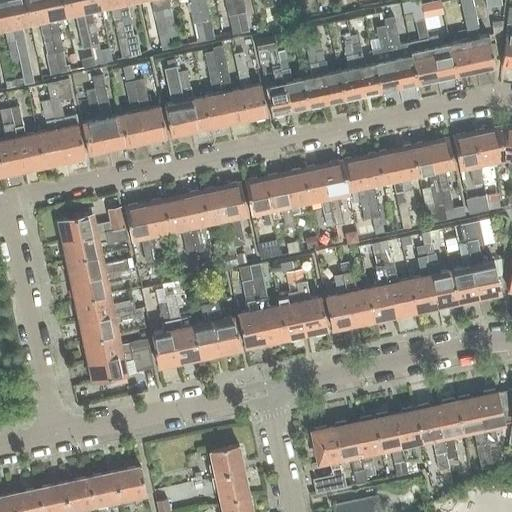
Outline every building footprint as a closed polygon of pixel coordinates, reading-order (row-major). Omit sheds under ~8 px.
[(0,0),(0,31),(4,30),(11,63),(19,61),(20,60),(6,0),(1,0),(0,0)] [(6,0),(20,60),(19,61),(23,78),(24,77),(26,84),(33,82),(29,64),(25,65),(24,59),(27,58),(20,27),(30,25),(24,0),(6,0)] [(24,0),(30,25),(40,23),(47,54),(44,54),(49,75),(59,72),(43,0),(24,0)] [(55,19),(66,17),(61,0),(43,0),(59,72),(70,70),(69,64),(65,65),(55,19)] [(75,15),(82,46),(90,44),(91,44),(80,0),(61,0),(66,17),(75,15)] [(80,0),(91,44),(99,43),(92,11),(101,9),(98,0),(80,0)] [(126,37),(117,0),(98,0),(101,9),(110,7),(117,39),(118,39),(126,37)] [(117,0),(126,37),(133,35),(127,4),(137,2),(136,0),(117,0)] [(144,0),(150,0),(161,49),(170,48),(169,45),(159,0),(140,0),(141,1),(144,0)] [(159,0),(169,45),(168,38),(176,36),(168,0),(159,0)] [(187,0),(196,42),(205,40),(196,0),(187,0)] [(196,0),(205,40),(214,38),(205,0),(196,0)] [(224,0),(228,15),(236,13),(233,0),(224,0)] [(241,0),(233,0),(236,13),(244,11),(241,0)] [(495,67),(493,57),(492,50),(500,48),(503,20),(491,21),(493,35),(489,36),(488,35),(477,37),(475,27),(478,27),(472,0),(459,0),(463,17),(475,71),(480,70),(481,72),(495,69),(495,67)] [(440,1),(420,5),(424,18),(438,16),(443,15),(440,2),(440,1)] [(410,2),(401,3),(403,13),(412,11),(410,2)] [(244,11),(236,13),(240,33),(248,31),(244,11)] [(236,13),(228,15),(232,34),(240,33),(236,13)] [(295,25),(293,13),(274,17),(276,29),(295,25)] [(385,24),(384,24),(398,87),(406,86),(407,87),(414,86),(415,84),(417,83),(408,42),(400,44),(394,16),(384,18),(385,24)] [(458,41),(449,43),(457,77),(471,74),(471,72),(475,71),(463,17),(454,19),(458,41)] [(414,21),(415,26),(418,40),(408,42),(417,83),(418,83),(418,85),(433,82),(432,80),(437,79),(425,24),(426,24),(424,18),(414,21)] [(348,68),(338,70),(344,99),(346,99),(348,100),(355,99),(356,97),(362,95),(349,36),(346,20),(339,21),(344,46),(343,46),(345,56),(348,68)] [(449,43),(440,45),(435,22),(426,24),(425,24),(437,79),(442,78),(442,80),(457,77),(449,43)] [(371,50),(374,62),(380,91),(383,91),(384,92),(391,91),(392,89),(398,87),(384,24),(378,26),(383,48),(371,50)] [(511,25),(506,25),(502,56),(501,65),(506,66),(506,68),(511,68),(511,25)] [(130,57),(141,54),(137,34),(133,35),(126,37),(130,57)] [(356,34),(349,36),(362,95),(369,94),(371,95),(378,94),(379,92),(380,91),(374,62),(364,64),(362,52),(360,53),(356,34)] [(265,85),(269,105),(271,115),(274,114),(276,116),(282,114),(283,112),(290,111),(277,51),(273,35),(255,40),(260,64),(271,61),(274,72),(272,72),(275,83),(265,85)] [(126,37),(118,39),(122,58),(130,57),(126,37)] [(320,42),(313,44),(326,103),(333,101),(335,103),(342,102),(342,99),(344,99),(338,70),(328,72),(325,60),(324,61),(320,42)] [(91,44),(90,44),(92,54),(95,64),(112,61),(109,48),(100,50),(99,43),(91,44)] [(319,104),(326,103),(313,44),(306,45),(310,64),(308,64),(311,76),(301,78),(308,107),(310,106),(312,108),(319,107),(319,104)] [(241,87),(231,89),(221,46),(202,50),(211,48),(212,48),(229,124),(233,123),(234,125),(248,122),(248,120),(241,87)] [(212,48),(211,48),(202,50),(211,93),(202,95),(210,130),(224,127),(224,125),(229,124),(212,48)] [(284,50),(277,51),(290,111),(297,109),(299,111),(305,109),(306,107),(308,107),(301,78),(291,80),(289,69),(288,69),(284,50)] [(267,116),(268,115),(260,83),(251,85),(243,51),(233,53),(241,87),(248,120),(252,119),(253,121),(268,117),(267,116)] [(84,58),(80,59),(82,67),(94,65),(93,58),(92,56),(84,58)] [(131,65),(122,67),(125,80),(134,78),(131,65)] [(174,102),(163,104),(170,136),(171,136),(171,138),(186,135),(186,133),(190,132),(177,72),(176,68),(167,70),(174,102)] [(186,70),(177,72),(190,132),(195,131),(196,133),(210,130),(202,95),(192,97),(186,70)] [(128,147),(121,113),(111,115),(103,74),(91,76),(94,88),(95,88),(108,150),(113,149),(113,151),(128,147)] [(24,77),(23,78),(4,82),(5,88),(26,84),(24,77)] [(167,137),(165,127),(160,105),(149,107),(142,78),(134,80),(147,141),(151,140),(152,142),(167,139),(166,137),(167,137)] [(147,141),(134,80),(124,82),(130,111),(121,113),(128,147),(142,144),(142,142),(147,141)] [(85,157),(82,147),(75,113),(64,116),(60,97),(62,97),(58,81),(46,84),(49,99),(50,99),(63,159),(68,158),(68,160),(85,157)] [(81,122),(86,144),(88,154),(89,156),(103,153),(103,151),(108,150),(95,88),(94,88),(85,90),(91,119),(81,122)] [(47,129),(36,131),(43,166),(59,162),(58,160),(63,159),(50,99),(49,99),(41,101),(47,129)] [(19,106),(9,108),(22,168),(27,167),(27,169),(43,166),(36,131),(25,133),(19,106)] [(0,116),(5,137),(0,138),(0,163),(3,175),(18,171),(18,169),(22,168),(9,108),(0,109),(0,116)] [(479,164),(497,160),(497,159),(498,160),(498,157),(497,157),(501,124),(491,127),(491,129),(487,130),(486,128),(472,131),(472,133),(479,164)] [(497,159),(497,160),(505,159),(508,159),(506,169),(511,169),(511,125),(504,124),(501,124),(497,157),(498,157),(498,160),(497,159)] [(453,137),(455,147),(459,169),(470,166),(472,176),(474,184),(482,182),(480,174),(478,164),(479,164),(472,133),(468,134),(467,132),(452,135),(453,137)] [(455,167),(451,148),(448,138),(448,136),(436,139),(436,141),(431,142),(431,140),(430,140),(447,218),(465,214),(463,205),(452,208),(451,200),(444,169),(455,167)] [(426,173),(433,204),(424,206),(428,222),(447,218),(430,140),(428,140),(429,142),(424,143),(423,141),(412,144),(418,174),(426,173)] [(408,210),(415,209),(408,177),(418,174),(412,144),(400,147),(401,149),(396,150),(396,148),(394,148),(408,210)] [(393,180),(403,227),(411,226),(408,210),(394,148),(393,148),(393,150),(389,151),(388,149),(376,152),(383,182),(393,180)] [(372,217),(379,215),(373,184),(383,182),(376,152),(365,154),(365,156),(361,157),(360,155),(359,155),(372,217)] [(341,161),(348,190),(357,188),(363,219),(371,217),(372,217),(359,155),(357,156),(358,158),(353,159),(353,157),(342,159),(342,161),(341,161)] [(327,164),(322,165),(332,212),(334,224),(342,222),(337,195),(348,193),(347,190),(348,190),(341,161),(341,159),(326,162),(327,164)] [(319,199),(323,214),(332,212),(322,165),(317,166),(317,164),(302,168),(309,201),(319,199)] [(292,215),(292,214),(299,213),(297,204),(309,201),(302,168),(288,171),(288,173),(284,174),(292,215)] [(282,207),(284,216),(286,228),(295,226),(292,214),(292,215),(284,174),(279,175),(278,173),(264,176),(264,178),(271,210),(282,207)] [(244,182),(246,190),(251,214),(262,211),(265,225),(273,224),(270,210),(271,210),(264,178),(260,179),(259,177),(244,180),(245,182),(244,182)] [(248,215),(243,192),(241,183),(240,183),(240,181),(225,184),(225,186),(221,187),(233,246),(234,245),(244,243),(238,217),(248,215)] [(208,223),(219,221),(226,250),(234,248),(234,245),(233,246),(221,187),(216,188),(215,186),(201,189),(208,223)] [(202,250),(199,235),(197,225),(208,223),(201,189),(187,192),(187,194),(183,195),(195,252),(202,250)] [(498,192),(485,194),(488,209),(500,207),(498,192)] [(170,231),(180,229),(185,254),(186,254),(195,252),(183,195),(178,196),(177,194),(163,197),(170,231)] [(469,213),(488,209),(485,194),(466,199),(469,213)] [(158,234),(170,231),(163,197),(149,201),(149,202),(144,204),(156,262),(164,261),(158,234)] [(124,208),(126,218),(131,240),(142,237),(148,264),(156,262),(144,204),(139,205),(139,203),(124,206),(125,208),(124,208)] [(112,229),(125,227),(120,207),(108,209),(108,211),(110,221),(112,229)] [(332,212),(323,214),(325,226),(333,224),(334,224),(332,212)] [(62,235),(63,240),(112,229),(110,221),(93,224),(91,214),(91,213),(57,220),(60,236),(62,235)] [(372,217),(371,217),(375,234),(384,232),(384,231),(381,215),(379,215),(372,217)] [(493,260),(493,259),(482,262),(478,245),(484,243),(479,220),(462,223),(467,247),(468,247),(478,296),(484,295),(484,297),(500,293),(500,291),(497,276),(502,275),(503,258),(493,260)] [(467,247),(462,223),(454,225),(459,248),(457,249),(461,266),(451,268),(458,302),(474,299),(473,297),(478,296),(468,247),(467,247)] [(63,246),(66,260),(102,253),(99,242),(105,241),(106,244),(127,239),(125,227),(112,229),(63,240),(65,245),(63,246)] [(451,268),(438,271),(434,253),(433,254),(428,231),(422,232),(437,305),(442,304),(442,306),(458,302),(451,268)] [(422,232),(420,232),(413,234),(415,247),(417,257),(415,257),(419,275),(409,277),(416,311),(432,308),(431,306),(437,305),(422,232)] [(315,236),(304,238),(307,248),(307,249),(317,247),(317,245),(315,236)] [(409,277),(397,280),(393,262),(391,263),(386,240),(380,241),(395,314),(400,313),(400,315),(416,311),(409,277)] [(298,241),(290,242),(292,252),(300,251),(299,249),(298,241)] [(377,284),(368,286),(375,320),(390,317),(389,315),(395,314),(380,241),(371,243),(376,266),(374,267),(377,284)] [(279,244),(258,249),(260,259),(281,254),(281,253),(279,244)] [(337,247),(329,249),(332,261),(340,259),(337,247)] [(202,250),(195,252),(199,272),(206,270),(202,250)] [(195,252),(186,254),(190,273),(190,274),(199,272),(195,252)] [(71,275),(72,280),(128,267),(126,259),(104,264),(102,253),(66,260),(69,276),(71,275)] [(222,257),(224,266),(236,264),(234,254),(222,257)] [(291,260),(279,263),(281,274),(285,273),(293,271),(291,260)] [(324,295),(329,319),(331,329),(348,326),(347,324),(353,323),(341,263),(339,263),(338,261),(330,263),(336,293),(324,295)] [(279,303),(269,305),(260,262),(250,265),(253,280),(265,341),(270,340),(271,342),(286,339),(279,303)] [(347,262),(341,263),(353,323),(358,321),(358,323),(375,320),(368,286),(354,289),(351,272),(349,272),(347,262)] [(71,286),(74,300),(110,293),(108,282),(131,277),(128,267),(72,280),(73,285),(71,286)] [(312,333),(328,330),(320,294),(309,296),(306,280),(303,280),(300,269),(294,271),(306,333),(311,332),(312,333)] [(294,271),(293,271),(285,273),(289,292),(286,293),(288,301),(279,303),(286,339),(302,336),(301,334),(306,333),(294,271)] [(247,310),(237,312),(245,348),(261,344),(260,342),(265,341),(253,280),(241,282),(247,310)] [(163,288),(155,289),(158,303),(166,301),(165,297),(163,288)] [(241,347),(238,337),(234,315),(222,318),(216,291),(207,293),(219,351),(225,350),(225,352),(241,349),(240,347),(241,347)] [(79,315),(80,320),(131,309),(130,300),(112,304),(110,293),(74,300),(77,316),(79,315)] [(207,293),(199,295),(198,295),(203,322),(192,324),(199,358),(215,354),(214,352),(219,351),(207,293)] [(179,319),(174,295),(165,297),(166,301),(179,360),(184,359),(184,361),(199,358),(192,324),(191,316),(179,319)] [(150,333),(155,355),(157,365),(158,365),(158,367),(174,363),(173,361),(179,360),(166,301),(158,303),(161,322),(160,322),(162,331),(150,333)] [(80,326),(83,340),(119,332),(116,321),(123,320),(123,318),(142,314),(140,307),(131,309),(80,320),(82,325),(80,326)] [(147,338),(121,344),(119,332),(83,340),(86,355),(88,355),(89,360),(131,351),(149,347),(147,338)] [(136,372),(153,368),(149,347),(131,351),(135,371),(136,372)] [(131,351),(89,360),(90,365),(88,365),(91,381),(108,377),(110,386),(127,382),(125,374),(126,374),(125,373),(135,371),(131,351)] [(484,394),(477,396),(488,449),(489,449),(498,447),(493,427),(504,425),(503,423),(511,421),(511,414),(511,388),(498,391),(497,389),(494,389),(483,391),(484,394)] [(477,452),(481,468),(492,465),(489,449),(488,449),(477,396),(469,397),(469,395),(458,397),(456,398),(463,433),(472,431),(477,452)] [(447,458),(456,456),(452,436),(463,433),(456,398),(453,398),(442,400),(443,403),(436,405),(447,458)] [(422,442),(431,440),(438,470),(449,468),(448,465),(447,458),(436,405),(428,406),(428,403),(417,406),(414,406),(422,442)] [(407,472),(417,470),(411,444),(422,442),(414,406),(412,407),(401,409),(402,412),(394,413),(407,472)] [(381,451),(390,449),(395,475),(407,472),(394,413),(387,415),(387,412),(376,414),(376,415),(373,415),(381,451)] [(353,422),(365,476),(375,474),(370,453),(381,451),(373,415),(371,416),(371,415),(360,418),(360,421),(353,422)] [(349,458),(355,484),(365,481),(364,477),(365,476),(353,422),(346,424),(345,421),(334,423),(335,423),(332,424),(333,426),(340,459),(349,458)] [(312,479),(315,493),(346,486),(340,459),(333,426),(326,428),(325,425),(314,427),(314,428),(311,428),(318,462),(329,460),(331,469),(332,469),(333,475),(312,479)] [(215,476),(244,470),(238,444),(209,450),(215,476)] [(458,463),(456,456),(447,458),(448,465),(458,463)] [(120,500),(146,494),(140,465),(114,471),(120,500)] [(249,496),(244,470),(215,476),(220,502),(249,496)] [(94,505),(120,500),(114,471),(88,476),(94,505)] [(69,511),(94,505),(88,476),(63,482),(69,511)] [(42,511),(62,511),(69,511),(63,482),(37,487),(42,511)] [(15,511),(42,511),(37,487),(11,493),(15,511)] [(0,511),(15,511),(11,493),(0,495),(0,511)] [(380,511),(377,495),(335,504),(336,511),(380,511)] [(252,511),(249,496),(220,502),(222,511),(252,511)] [(156,501),(158,508),(168,506),(167,498),(156,501)]
